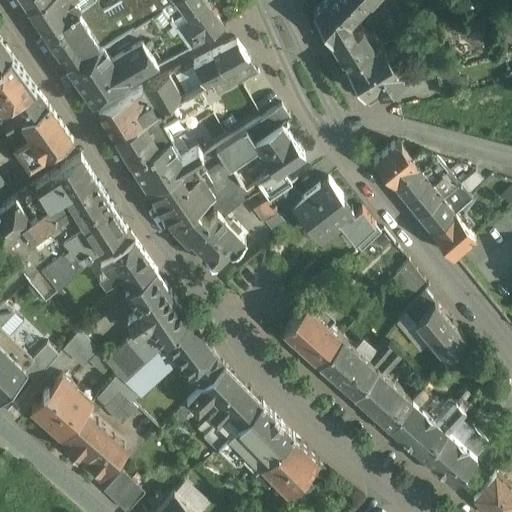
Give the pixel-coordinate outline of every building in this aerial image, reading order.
[(37,0),(29,6),(38,19),(69,0),(37,0)] [(69,0),(38,19),(55,45),(67,61),(100,41),(116,31),(106,14),(96,0),(69,0)] [(126,0),(127,1),(139,19),(162,3),(166,0),(126,0)] [(206,0),(166,0),(162,3),(176,22),(188,15),(208,2),(206,0)] [(357,14),(341,0),(323,0),(313,11),(329,37),(350,21),(357,14)] [(341,0),(357,14),(367,3),(371,7),(377,0),(341,0)] [(127,1),(106,14),(116,31),(134,21),(135,21),(139,19),(127,1)] [(224,23),(208,2),(188,15),(203,36),(224,23)] [(176,22),(162,3),(139,19),(135,21),(134,22),(162,59),(191,42),(176,22)] [(203,36),(188,15),(176,22),(191,42),(203,36)] [(116,31),(100,41),(67,61),(93,98),(128,77),(162,59),(134,22),(135,21),(134,21),(116,31)] [(350,21),(329,37),(340,55),(340,54),(347,65),(380,44),(380,43),(374,34),(369,37),(363,27),(356,32),(350,21)] [(0,61),(12,53),(0,35),(0,61)] [(236,39),(194,61),(206,80),(250,57),(249,56),(236,39)] [(380,44),(347,65),(364,93),(376,86),(380,92),(404,78),(400,71),(406,67),(394,48),(388,52),(382,42),(380,43),(380,44)] [(12,53),(0,61),(0,108),(36,86),(12,53)] [(206,80),(182,94),(173,99),(177,108),(187,126),(224,106),(267,81),(250,57),(206,80)] [(437,63),(444,94),(456,91),(449,60),(437,63)] [(194,61),(184,66),(183,64),(178,66),(190,89),(206,80),(194,61)] [(169,71),(143,85),(157,108),(173,99),(182,94),(169,71)] [(142,85),(98,107),(114,133),(157,108),(143,85),(142,85)] [(36,86),(0,108),(0,117),(10,134),(25,126),(21,119),(48,102),(36,86)] [(274,91),(255,103),(263,114),(282,102),(274,91)] [(157,108),(114,133),(131,160),(170,137),(173,135),(163,118),(177,108),(173,99),(157,108)] [(48,102),(21,119),(25,126),(30,133),(15,142),(30,163),(73,137),(48,102)] [(263,114),(216,145),(228,163),(229,165),(258,145),(254,139),(282,120),(290,114),(282,102),(263,114)] [(282,120),(254,139),(258,145),(262,150),(262,151),(274,168),(277,172),(282,168),(305,152),(290,131),(290,132),(282,120)] [(170,137),(131,160),(148,186),(194,159),(203,153),(198,146),(182,156),(170,137)] [(401,143),(395,140),(374,157),(375,159),(376,159),(393,180),(392,180),(394,182),(417,162),(412,156),(401,143)] [(430,160),(421,149),(412,156),(417,162),(421,167),(430,160)] [(262,151),(233,170),(236,174),(246,188),(257,180),(274,168),(262,151)] [(81,152),(36,181),(44,194),(48,202),(56,196),(95,174),(81,152)] [(417,162),(394,182),(406,196),(429,177),(432,181),(449,168),(437,154),(430,160),(421,167),(417,162)] [(194,159),(148,186),(173,224),(173,223),(195,206),(207,198),(215,191),(236,174),(233,170),(229,165),(228,163),(206,178),(194,159)] [(475,167),(460,181),(468,191),(483,177),(475,167)] [(274,168),(257,180),(261,185),(269,197),(287,185),(287,184),(290,182),(291,181),(282,168),(277,172),(274,168)] [(449,168),(432,181),(442,193),(444,195),(460,182),(459,181),(449,168)] [(95,174),(56,196),(48,202),(30,216),(2,238),(19,258),(25,266),(30,272),(29,273),(46,292),(95,251),(126,224),(113,203),(95,174)] [(215,191),(207,198),(217,208),(224,215),(246,196),(245,196),(249,193),(246,188),(236,174),(215,191)] [(329,175),(319,183),(301,197),(293,203),(294,204),(318,234),(338,218),(355,241),(375,222),(362,205),(354,210),(352,207),(353,206),(329,175)] [(429,177),(406,196),(419,212),(442,193),(432,181),(429,177)] [(257,180),(246,188),(249,193),(261,185),(257,180)] [(36,181),(16,193),(24,207),(44,194),(36,181)] [(444,195),(442,193),(419,212),(432,229),(456,210),(471,195),(468,191),(460,181),(459,181),(460,182),(444,195)] [(269,197),(269,198),(277,209),(281,214),(294,204),(293,203),(301,197),(290,182),(287,184),(287,185),(269,197)] [(249,193),(245,196),(246,196),(261,217),(265,218),(277,209),(269,198),(269,197),(261,185),(249,193)] [(4,201),(0,204),(0,236),(2,239),(2,238),(30,216),(24,207),(16,193),(4,201)] [(471,195),(456,210),(466,222),(481,208),(471,195)] [(208,214),(206,216),(195,206),(173,223),(173,224),(212,264),(230,247),(233,249),(246,237),(237,228),(241,225),(237,221),(233,225),(224,215),(217,208),(209,216),(208,214)] [(466,222),(456,210),(432,229),(433,230),(434,230),(452,252),(451,252),(453,254),(475,234),(466,222)] [(375,222),(355,241),(361,248),(381,229),(375,222)] [(126,224),(95,251),(101,259),(100,259),(107,269),(99,275),(106,284),(118,275),(126,287),(156,266),(126,224)] [(2,239),(0,236),(0,263),(5,270),(19,258),(2,238),(2,239)] [(402,250),(388,266),(396,273),(409,258),(402,250)] [(5,270),(0,273),(0,286),(25,266),(19,258),(5,270)] [(425,279),(409,258),(396,273),(393,276),(401,285),(399,288),(409,297),(425,279)] [(126,287),(125,288),(139,308),(128,315),(137,328),(128,336),(146,356),(165,338),(189,316),(156,266),(126,287)] [(425,287),(406,309),(416,320),(435,299),(425,287)] [(435,299),(416,320),(447,357),(466,336),(435,299)] [(317,311),(306,301),(283,327),(319,359),(342,333),(330,322),(334,317),(334,314),(325,305),(322,306),(317,311)] [(189,316),(165,338),(179,357),(190,372),(214,349),(189,316)] [(80,327),(64,345),(84,362),(99,346),(80,327)] [(369,358),(342,333),(319,359),(321,361),(321,360),(333,371),(333,372),(340,378),(341,378),(353,389),(352,389),(354,390),(393,347),(385,340),(369,358)] [(128,336),(107,355),(125,374),(146,356),(128,336)] [(146,356),(125,374),(141,391),(179,357),(165,338),(146,356)] [(393,347),(354,390),(356,392),(368,402),(368,403),(375,409),(388,420),(387,420),(389,422),(412,396),(385,372),(401,354),(393,347)] [(8,348),(0,356),(0,396),(12,384),(10,382),(15,376),(17,379),(28,368),(8,348)] [(214,349),(190,372),(201,385),(224,362),(214,349)] [(263,400),(224,362),(201,385),(200,385),(187,399),(196,407),(198,410),(214,395),(220,402),(210,413),(217,420),(205,432),(219,445),(263,400)] [(62,371),(50,385),(49,384),(42,392),(43,392),(31,406),(62,433),(85,407),(93,399),(62,371)] [(412,396),(389,422),(391,423),(402,433),(410,440),(410,439),(421,449),(421,450),(423,451),(422,451),(423,452),(446,426),(447,427),(465,408),(457,400),(456,399),(449,406),(423,383),(412,396)] [(511,385),(496,397),(503,407),(511,400),(511,385)] [(121,388),(104,404),(121,421),(138,405),(121,388)] [(467,388),(457,400),(465,408),(475,396),(467,388)] [(187,399),(180,407),(175,413),(183,421),(196,407),(187,399)] [(263,400),(219,445),(235,459),(240,459),(244,456),(256,468),(261,462),(262,463),(294,432),(293,431),(282,420),(274,412),(264,402),(263,400)] [(97,418),(85,407),(62,433),(62,434),(70,441),(67,444),(76,452),(78,450),(85,456),(84,457),(101,472),(122,447),(112,438),(115,434),(107,426),(108,426),(98,417),(97,418)] [(446,426),(423,452),(424,453),(434,461),(433,461),(435,463),(436,462),(440,467),(442,469),(442,468),(452,477),(453,479),(455,477),(488,439),(474,427),(462,440),(447,427),(446,426)] [(294,432),(262,463),(288,489),(304,472),(313,481),(327,467),(319,458),(294,433),(294,432)] [(134,479),(122,467),(104,487),(115,498),(134,479)] [(511,483),(496,469),(474,495),(492,511),(510,511),(511,510),(511,483)] [(134,479),(115,498),(127,509),(145,489),(134,479)] [(200,511),(174,488),(152,511),(200,511)]
